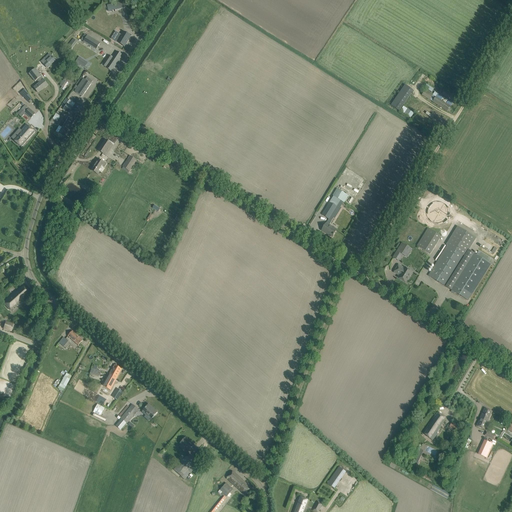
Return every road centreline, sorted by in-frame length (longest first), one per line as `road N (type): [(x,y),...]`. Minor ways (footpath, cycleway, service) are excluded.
road 1 (unclassified): [(267,511),(255,478),(32,277),(25,247),(38,203),(94,109)]
road 2 (unclassified): [(511,368),(94,109)]
road 3 (track): [(360,274),(511,25)]
road 4 (track): [(260,485),(346,265)]
road 5 (unclassified): [(94,109),(166,0)]
